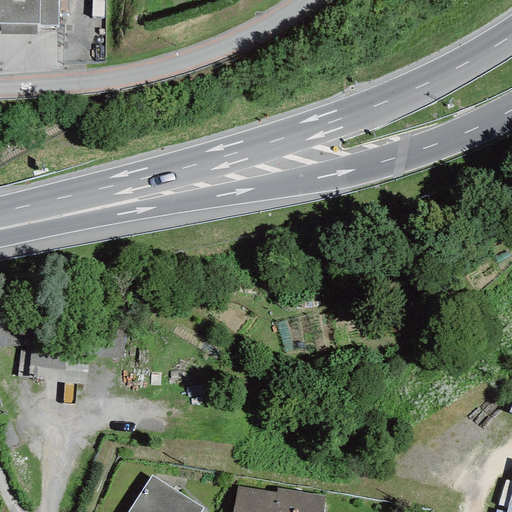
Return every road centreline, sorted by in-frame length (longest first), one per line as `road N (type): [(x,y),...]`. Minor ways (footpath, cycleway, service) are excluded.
road 1 (motorway): [(511,34),(421,85),(337,119),(0,219)]
road 2 (motorway): [(0,223),(117,214),(353,170),(511,110)]
road 3 (residential): [(309,0),(225,49),(151,73),(0,88)]
